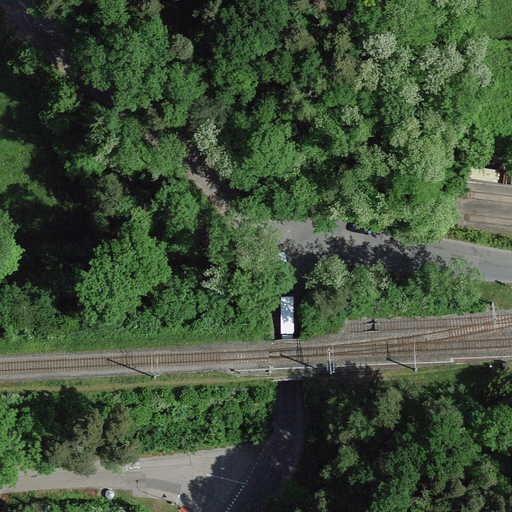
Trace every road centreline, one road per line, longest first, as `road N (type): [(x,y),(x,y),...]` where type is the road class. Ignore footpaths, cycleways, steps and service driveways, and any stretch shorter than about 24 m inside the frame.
road 1 (unclassified): [(35,31),(216,192),(291,230)]
road 2 (residential): [(291,230),(285,431),(247,511)]
road 3 (residential): [(241,511),(171,484),(81,473),(0,482)]
road 4 (unclassified): [(291,230),(511,265)]
